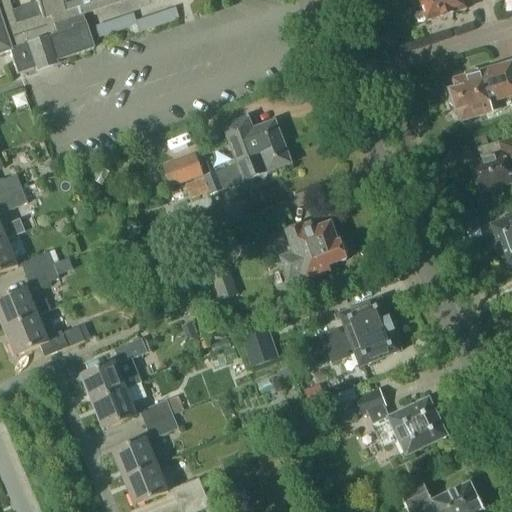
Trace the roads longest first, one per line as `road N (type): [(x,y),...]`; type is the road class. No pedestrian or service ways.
road 1 (tertiary): [(511,431),(350,76)]
road 2 (residential): [(350,76),(511,27)]
